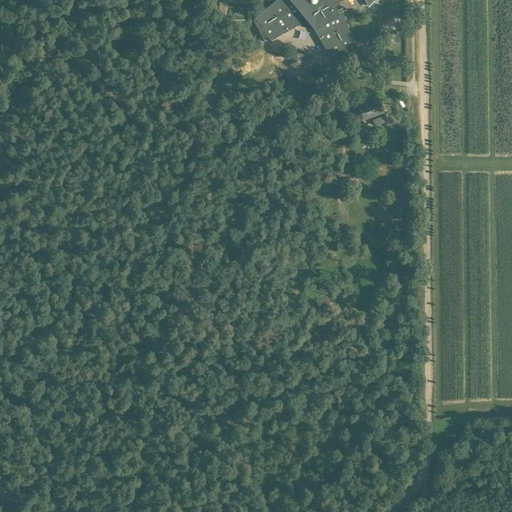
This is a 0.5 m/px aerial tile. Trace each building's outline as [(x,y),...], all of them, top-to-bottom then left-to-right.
[(276,0),(254,18),(254,17),(253,17),(258,23),(256,25),(255,24),(254,25),(264,39),(265,38),(264,37),(267,36),(271,42),(270,41),(298,25),(313,30),(329,57),(335,54),(337,56),(336,57),(336,58),(352,50),(351,49),(350,50),(349,47),(356,45),(356,44),(355,44),(344,17),(342,11),(338,13),(336,9),(336,10),(333,4),(336,3),(343,0),(365,0),(368,6),(375,1),(376,0),(276,0)] [(303,68),(307,55),(296,51),(292,64),(303,68)] [(288,81),(291,85),(295,82),(299,80),(296,76),(292,78),(290,74),(286,77),(288,81)] [(356,122),(363,119),(363,120),(384,112),(379,99),(358,107),(351,110),(356,122)] [(353,186),(351,178),(345,179),(346,188),(353,186)]
